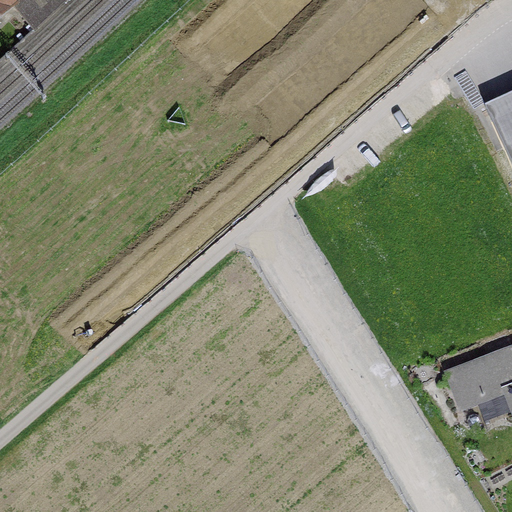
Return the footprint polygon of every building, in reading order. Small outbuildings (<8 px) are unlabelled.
[(0,0),(0,15),(12,4),(34,28),(64,1),(62,0),(0,0)] [(234,0),(214,18),(250,59),(317,0),(234,0)] [(258,165),(180,76),(96,149),(174,238),(258,165)] [(0,205),(0,281),(74,217),(37,174),(0,205)] [(511,350),(449,375),(462,408),(506,391),(511,406),(511,350)]
